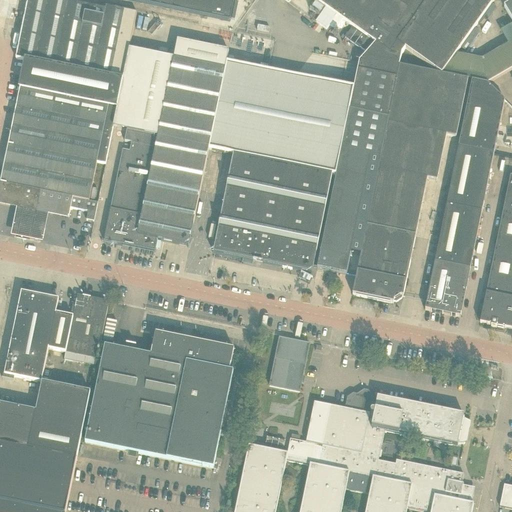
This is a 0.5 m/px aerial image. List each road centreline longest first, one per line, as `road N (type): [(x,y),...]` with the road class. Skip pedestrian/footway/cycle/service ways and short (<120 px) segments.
road 1 (unclassified): [(0,251),(511,356)]
road 2 (unknown): [(219,479),(96,453),(82,477),(213,507)]
